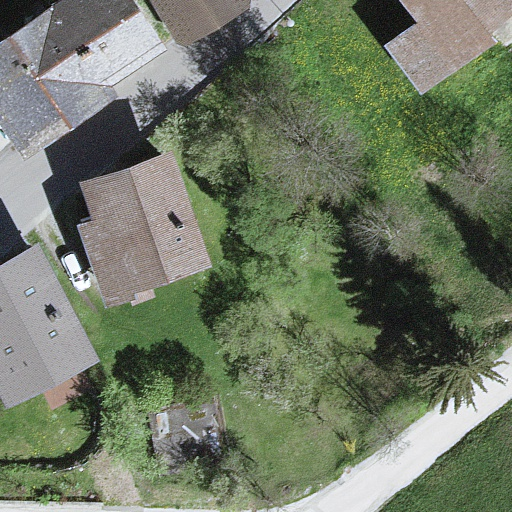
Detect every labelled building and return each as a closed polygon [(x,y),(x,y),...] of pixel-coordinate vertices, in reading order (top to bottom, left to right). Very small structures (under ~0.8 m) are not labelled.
[(21,0),(32,16),(0,37),(0,127),(21,158),(173,53),(136,0),(21,0)] [(244,0),(148,0),(180,54),(251,11),(244,0)] [(511,0),(398,0),(416,23),(383,49),(420,95),(511,22),(511,0)] [(169,154),(73,185),(112,304),(208,273),(169,154)] [(38,252),(0,269),(0,402),(88,363),(38,252)]
